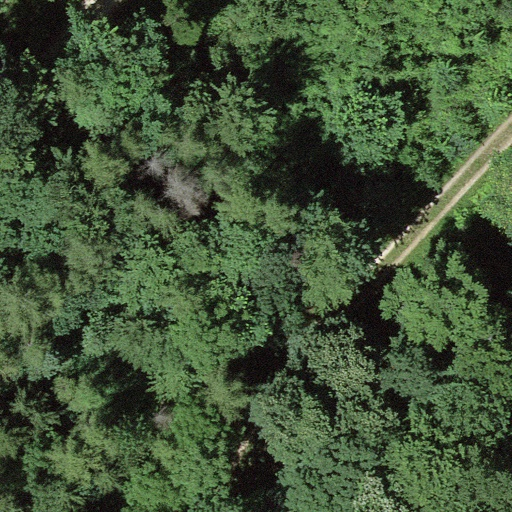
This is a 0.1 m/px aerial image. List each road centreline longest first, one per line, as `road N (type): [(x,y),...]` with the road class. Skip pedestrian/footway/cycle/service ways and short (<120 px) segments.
road 1 (track): [(214,511),(335,331),(511,147)]
road 2 (track): [(0,134),(107,0)]
